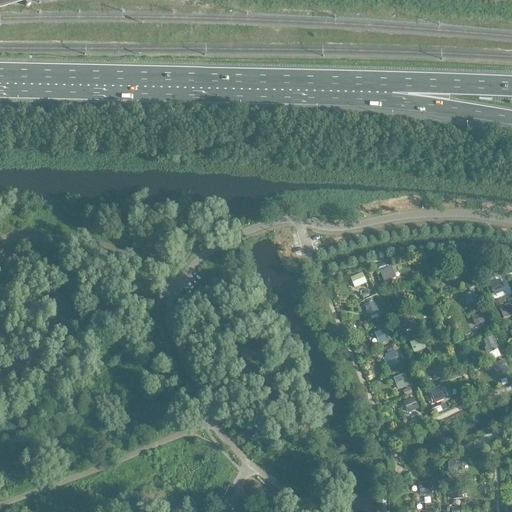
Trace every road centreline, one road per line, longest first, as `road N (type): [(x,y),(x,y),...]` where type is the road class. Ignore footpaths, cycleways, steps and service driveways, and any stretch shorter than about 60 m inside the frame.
road 1 (unclassified): [(511,220),(437,214),(348,229),(288,220),(216,247),(176,287),(169,329),(212,422),(251,469),(308,511)]
road 2 (motorway): [(0,76),(390,85)]
road 3 (motorway): [(390,85),(511,117)]
road 4 (motorway): [(390,85),(511,86)]
